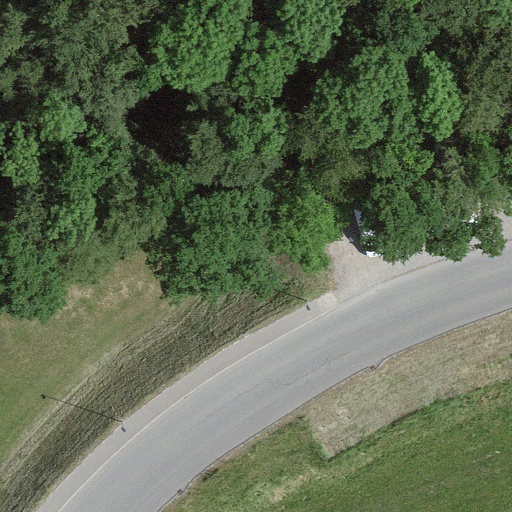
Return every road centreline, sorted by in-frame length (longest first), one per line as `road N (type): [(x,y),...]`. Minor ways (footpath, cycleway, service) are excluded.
road 1 (track): [(511,8),(457,2),(300,56),(0,139)]
road 2 (unclassified): [(511,269),(413,303),(265,376),(193,425),(101,511)]
